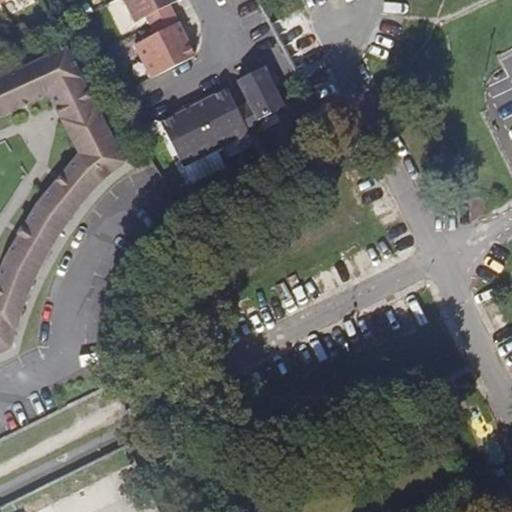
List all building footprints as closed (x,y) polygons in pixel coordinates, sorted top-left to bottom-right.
[(123,0),(134,20),(141,16),(167,3),(173,0),(123,0)] [(167,3),(141,16),(149,33),(176,19),(167,3)] [(149,33),(133,41),(142,58),(150,76),(193,54),(184,37),(176,19),(149,33)] [(82,81),(67,53),(0,82),(0,123),(51,100),(76,154),(53,181),(38,198),(31,209),(3,258),(0,264),(0,365),(14,358),(22,327),(28,309),(41,281),(58,250),(69,231),(84,211),(101,191),(115,179),(128,170),(94,101),(91,102),(82,81)] [(192,104),(159,120),(181,164),(214,147),(247,130),(260,123),(257,117),(282,104),(261,64),(236,78),(247,100),(235,106),(225,87),(192,104)]
